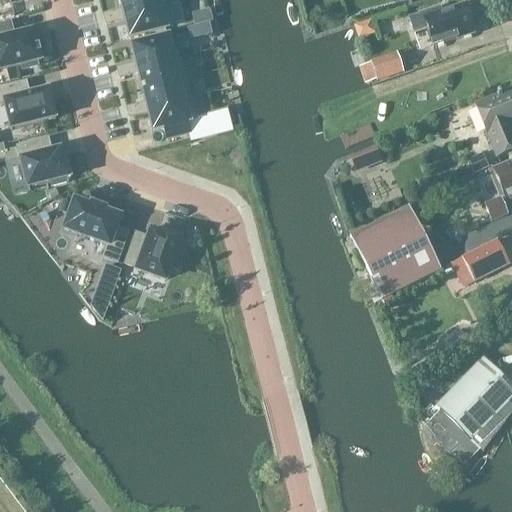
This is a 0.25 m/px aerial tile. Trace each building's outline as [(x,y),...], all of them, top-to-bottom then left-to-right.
[(125,20),(124,16),(167,5),(165,0),(120,0),(123,12),(113,14),(115,23),(125,20)] [(124,16),(125,20),(130,38),(172,27),(167,5),(124,16)] [(464,5),(441,13),(440,8),(408,18),(413,33),(427,29),(433,47),(474,34),(472,30),(475,29),(471,17),(468,18),(464,5)] [(115,23),(113,14),(103,17),(105,25),(115,23)] [(0,72),(21,67),(22,71),(37,67),(36,63),(38,63),(40,63),(40,61),(35,43),(36,43),(35,41),(33,41),(33,42),(32,42),(30,33),(13,37),(10,24),(0,25),(0,72)] [(180,59),(175,37),(132,48),(137,65),(138,70),(180,59)] [(185,79),(180,59),(138,70),(137,65),(116,70),(119,79),(139,74),(142,87),(141,88),(141,90),(185,79)] [(190,98),(185,79),(141,90),(142,92),(143,91),(147,105),(126,110),(129,119),(149,113),(148,109),(190,98)] [(0,104),(3,104),(10,131),(53,121),(55,120),(54,118),(48,93),(47,91),(45,91),(28,96),(25,83),(0,89),(0,104)] [(509,127),(511,125),(511,93),(511,91),(500,96),(499,94),(496,95),(497,97),(474,106),(496,158),(511,151),(511,134),(509,127)] [(190,98),(148,109),(149,113),(153,131),(163,129),(166,141),(190,135),(192,143),(216,137),(211,117),(196,120),(190,98)] [(345,149),(375,137),(369,124),(340,137),(345,149)] [(51,188),(66,184),(65,180),(68,180),(70,179),(69,177),(65,162),(65,159),(63,160),(62,160),(60,151),(50,153),(47,140),(16,148),(27,190),(50,184),(51,188)] [(511,199),(511,166),(511,167),(510,163),(492,170),(505,203),(511,199)] [(74,202),(64,231),(107,246),(103,259),(116,265),(128,233),(115,229),(119,219),(103,213),(104,211),(91,206),(90,208),(74,202)] [(485,209),(491,223),(507,216),(501,202),(485,209)] [(381,301),(440,271),(408,209),(349,239),(381,301)] [(135,234),(124,266),(136,270),(136,271),(164,282),(171,263),(178,265),(184,248),(177,246),(179,240),(160,234),(160,236),(150,232),(148,239),(135,234)] [(495,243),(451,265),(463,289),(507,267),(495,243)] [(511,413),(511,407),(507,403),(511,397),(511,387),(483,359),(435,407),(440,412),(422,429),(462,469),(480,451),(483,454),(511,413)]
